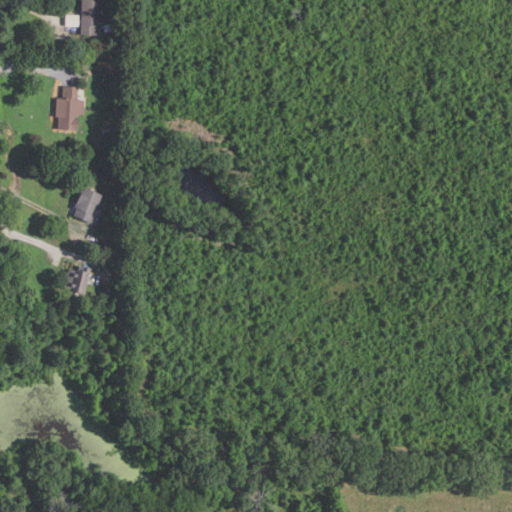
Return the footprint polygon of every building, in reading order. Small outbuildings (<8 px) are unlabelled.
[(98,34),(82,33),(82,0),(102,0),(102,24),(98,24),(98,34)] [(119,32),(105,31),(105,23),(119,23),(119,32)] [(79,129),(60,128),(60,116),(57,116),(58,97),(64,97),(65,85),(81,86),(80,98),(86,99),(85,113),(79,112),(79,116),(80,116),(79,129)] [(92,222),(75,215),(77,209),(75,208),(82,192),(80,191),(83,186),(104,194),(92,222)] [(86,293),(66,288),(71,268),(82,271),(83,266),(93,268),(86,293)] [(117,297),(108,301),(105,295),(114,291),(117,297)]
